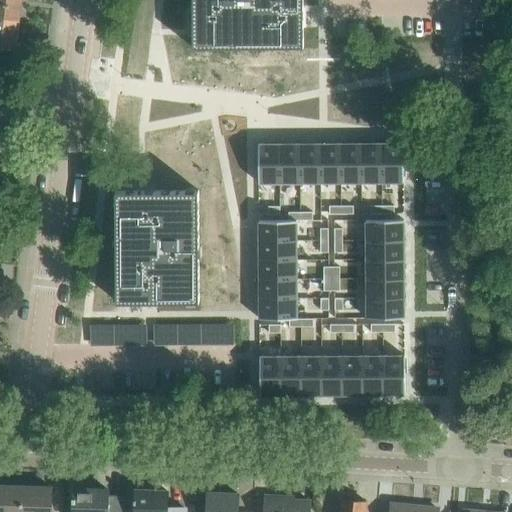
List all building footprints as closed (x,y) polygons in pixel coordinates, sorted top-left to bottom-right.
[(0,0),(0,17),(19,20),(21,0),(0,0)] [(303,0),(192,0),(193,47),(304,46),(303,0)] [(0,46),(15,48),(19,20),(0,17),(0,46)] [(382,142),(362,143),(362,182),(383,181),(382,142)] [(404,142),(382,142),(383,181),(404,181),(404,142)] [(280,143),(259,143),(259,182),(281,182),(280,143)] [(301,143),(280,143),(281,182),(301,182),(301,143)] [(321,143),(301,143),(301,182),(321,182),(321,143)] [(342,143),(321,143),(321,182),(342,182),(342,143)] [(362,143),(342,143),(342,182),(362,182),(362,143)] [(199,190),(116,190),(117,301),(200,300),(199,190)] [(342,205),(330,205),(330,213),(342,213),(342,205)] [(354,205),(342,205),(342,213),(354,213),(354,205)] [(383,205),(371,205),(371,213),(383,213),(383,205)] [(395,205),(383,205),(383,213),(395,213),(395,205)] [(281,206),(269,206),(269,214),(281,214),(281,206)] [(301,211),(289,211),(289,219),(301,219),(301,211)] [(313,211),(301,211),(301,219),(313,219),(313,211)] [(281,219),(259,220),(259,240),(297,240),(297,219),(281,219)] [(404,219),(366,219),(367,239),(404,239),(404,219)] [(343,227),(335,227),(335,240),(343,239),(343,227)] [(329,228),(321,228),(321,240),(329,240),(329,228)] [(343,239),(335,240),(335,252),(343,252),(343,239)] [(404,239),(367,239),(367,259),(405,258),(404,239)] [(297,240),(259,240),(260,259),(297,259),(297,240)] [(329,240),(321,240),(321,252),(329,252),(329,240)] [(405,258),(367,259),(367,278),(405,278),(405,258)] [(297,259),(260,259),(260,278),(297,278),(297,259)] [(329,266),(324,266),(324,278),(332,278),(332,266),(329,266)] [(335,266),(332,266),(332,278),(340,278),(340,266),(335,266)] [(297,278),(260,278),(260,298),(298,297),(297,278)] [(332,278),(324,278),(324,290),(329,290),(332,290),(332,278)] [(340,278),(332,278),(332,290),(335,290),(340,290),(340,278)] [(405,278),(367,278),(367,297),(405,297),(405,278)] [(298,297),(260,298),(260,318),(281,318),(298,318),(298,297)] [(329,297),(321,297),(321,309),(329,309),(329,297)] [(343,297),(335,297),(335,309),(343,309),(343,297)] [(405,297),(367,297),(367,317),(405,317),(405,297)] [(302,318),(290,318),(290,326),(302,326),(302,318)] [(314,318),(302,318),(302,326),(314,326),(314,318)] [(343,323),(331,323),(331,332),(343,331),(343,323)] [(355,323),(343,323),(343,331),(355,331),(355,323)] [(383,323),(371,323),(371,331),(384,331),(383,323)] [(395,323),(383,323),(384,331),(396,331),(395,323)] [(281,324),(269,324),(269,332),(282,332),(281,324)] [(282,355),(260,355),(260,394),(282,394),(282,355)] [(302,355),(282,355),(282,394),(302,394),(302,355)] [(322,355),(302,355),(302,394),(323,394),(322,355)] [(343,355),(322,355),(323,394),(343,394),(343,355)] [(363,355),(343,355),(343,394),(364,394),(363,355)] [(384,355),(363,355),(364,394),(384,394),(384,355)] [(405,355),(384,355),(384,394),(405,393),(405,355)] [(22,511),(23,486),(0,484),(0,511),(22,511)] [(51,511),(51,507),(52,487),(23,486),(22,511),(51,511)] [(123,511),(123,503),(107,502),(108,488),(76,487),(75,496),(73,496),(73,501),(75,501),(75,511),(123,511)] [(185,511),(185,507),(167,507),(168,490),(136,489),(136,498),(134,498),(134,502),(135,502),(135,509),(135,511),(185,511)] [(252,511),(253,511),(238,511),(239,494),(208,492),(207,511),(252,511)] [(309,511),(310,500),(284,499),(284,496),(266,495),(265,511),(309,511)] [(365,511),(367,501),(356,500),(356,497),(348,496),(346,499),(343,498),(341,511),(365,511)] [(437,511),(438,508),(392,503),(391,511),(437,511)]
